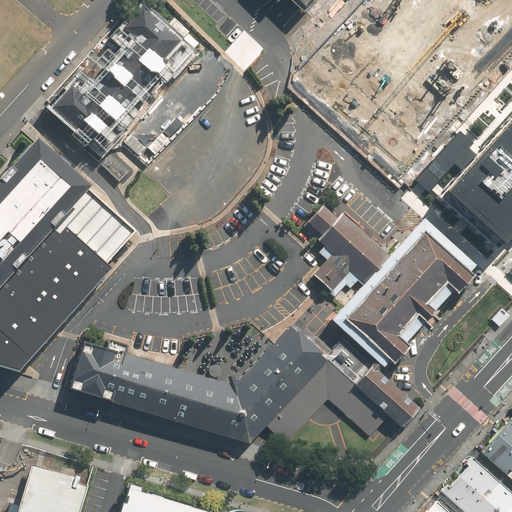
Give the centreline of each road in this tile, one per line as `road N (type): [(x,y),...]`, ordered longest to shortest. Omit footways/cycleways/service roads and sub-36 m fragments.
road 1 (residential): [(0,402),(323,498),(342,511)]
road 2 (secondary): [(511,355),(365,511)]
road 3 (residential): [(0,120),(110,0)]
